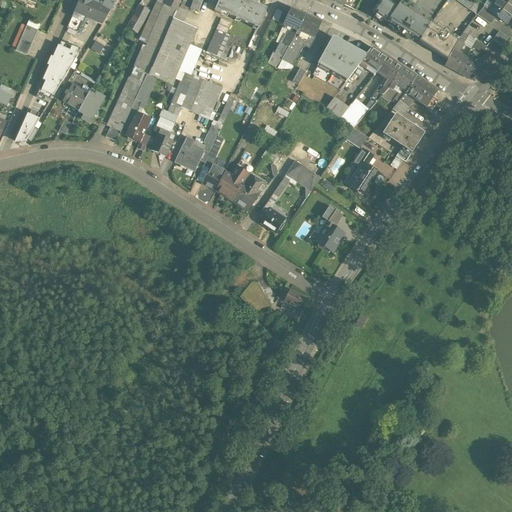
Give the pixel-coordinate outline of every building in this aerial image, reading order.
[(91,1),(87,0),(79,0),(74,12),(85,17),(103,25),(111,10),(91,1)] [(168,0),(165,6),(176,11),(178,7),(179,5),(181,0),(168,0)] [(201,0),(193,0),(189,9),(197,12),(201,0)] [(251,3),(244,0),(218,0),(213,12),(219,14),(220,12),(257,28),(266,9),(256,5),(257,2),(252,0),(251,3)] [(397,7),(387,0),(379,0),(371,12),(387,23),(397,7)] [(476,1),(475,0),(455,0),(470,10),(476,1)] [(511,13),(511,3),(506,0),(494,0),(493,2),(493,6),(490,11),(489,12),(498,19),(505,24),(508,19),(511,19),(511,15),(511,13)] [(484,6),(476,1),(470,10),(477,16),(484,7),(484,6)] [(157,2),(145,26),(153,29),(164,5),(159,3),(157,2)] [(413,10),(400,3),(397,7),(387,23),(399,30),(398,31),(407,36),(407,35),(419,42),(431,24),(431,22),(418,14),(419,12),(414,8),(413,10)] [(153,29),(145,47),(142,46),(141,50),(135,62),(136,63),(133,70),(147,75),(175,13),(176,11),(165,6),(164,5),(153,29)] [(139,6),(127,27),(137,32),(142,24),(141,24),(144,18),(148,10),(139,6)] [(186,10),(178,7),(176,11),(175,13),(185,17),(188,11),(186,10)] [(490,11),(484,7),(477,16),(490,25),(494,19),(497,21),(498,19),(489,12),(490,11)] [(276,10),(272,20),(278,22),(282,13),(276,10)] [(305,16),(290,10),(283,24),(283,25),(291,29),(297,31),(305,16)] [(85,17),(74,12),(67,27),(78,32),(85,17)] [(185,17),(175,13),(173,19),(182,23),(185,17)] [(287,16),(282,13),(278,22),(283,24),(287,16)] [(305,16),(297,31),(314,39),(321,23),(305,16)] [(173,19),(147,75),(156,79),(173,85),(178,72),(190,45),(197,29),(182,23),(173,19)] [(450,33),(445,30),(444,32),(431,24),(419,42),(448,61),(458,44),(459,42),(449,36),(450,33)] [(37,30),(26,25),(21,38),(32,43),(37,30)] [(291,29),(283,25),(279,35),(283,37),(284,35),(287,36),(291,29)] [(145,26),(139,41),(141,42),(138,49),(141,50),(142,46),(145,47),(153,29),(145,26)] [(287,36),(283,44),(289,47),(297,31),(291,29),(287,36)] [(227,34),(216,30),(206,52),(217,57),(227,34)] [(314,39),(297,31),(289,47),(283,59),(282,61),(291,66),(307,39),(313,41),(314,39)] [(502,45),(507,38),(498,31),(493,38),(502,45)] [(469,36),(464,34),(459,42),(458,44),(463,46),(469,36)] [(274,54),(283,59),(289,47),(283,44),(287,36),(284,35),(283,37),(274,54)] [(32,43),(21,38),(16,50),(27,55),(32,43)] [(359,66),(365,58),(351,50),(352,49),(346,46),(346,47),(332,40),(319,64),(348,80),(359,66)] [(94,43),(92,50),(100,52),(102,45),(94,43)] [(448,61),(445,66),(458,74),(466,58),(458,54),(463,46),(458,44),(448,61)] [(201,50),(190,45),(178,72),(184,74),(185,73),(190,75),(201,50)] [(35,98),(43,101),(45,98),(51,100),(78,56),(76,55),(78,51),(71,48),(69,51),(59,46),(35,98)] [(365,58),(359,66),(364,68),(365,66),(376,73),(376,72),(388,58),(372,48),(365,58)] [(283,59),(274,54),(273,53),(267,64),(277,69),(282,61),(283,59)] [(490,53),(483,60),(489,65),(495,58),(490,53)] [(403,68),(388,58),(376,72),(388,80),(392,83),(403,68)] [(479,65),(466,58),(458,74),(471,81),(475,79),(480,70),(481,67),(479,65)] [(483,60),(481,58),(478,61),(481,63),(479,65),(481,67),(480,70),(482,72),(489,65),(483,60)] [(340,90),(348,80),(319,64),(313,76),(340,90)] [(417,77),(403,68),(392,83),(397,86),(407,92),(416,78),(417,77)] [(300,69),(292,82),(298,86),(306,72),(300,69)] [(147,75),(133,70),(130,78),(143,84),(147,75)] [(190,75),(185,73),(184,74),(171,105),(181,109),(198,116),(212,84),(190,75)] [(138,95),(121,132),(126,134),(135,114),(136,114),(140,107),(142,108),(156,79),(147,75),(143,84),(138,95)] [(130,78),(129,77),(124,89),(138,95),(143,84),(130,78)] [(437,92),(416,78),(407,92),(400,101),(409,107),(415,99),(431,111),(438,102),(433,98),(437,92)] [(388,80),(383,86),(388,90),(389,88),(392,83),(388,80)] [(15,107),(21,93),(0,84),(0,85),(0,103),(6,106),(7,104),(15,107)] [(212,84),(198,116),(208,121),(222,88),(212,84)] [(383,86),(380,87),(377,92),(382,96),(388,90),(383,86)] [(71,87),(69,91),(66,90),(63,95),(66,97),(63,102),(79,111),(87,96),(76,90),(71,87)] [(382,96),(381,98),(389,103),(396,92),(394,91),(389,88),(388,90),(382,96)] [(138,95),(124,89),(107,126),(110,127),(115,130),(120,132),(121,132),(138,95)] [(377,92),(372,100),(376,102),(381,98),(382,96),(377,92)] [(95,97),(89,94),(87,96),(79,111),(78,113),(84,116),(82,121),(89,125),(94,116),(95,116),(99,109),(98,109),(104,99),(96,95),(95,97)] [(341,103),(335,97),(325,109),(332,114),(341,103)] [(369,110),(355,99),(348,108),(339,119),(353,128),(369,110)] [(400,101),(393,110),(402,117),(409,107),(400,101)] [(233,103),(225,103),(224,117),(228,117),(228,110),(232,110),(233,103)] [(341,103),(332,114),(339,119),(348,108),(341,103)] [(181,109),(171,105),(167,113),(177,117),(181,109)] [(177,117),(167,113),(162,110),(159,117),(174,124),(177,117)] [(136,114),(135,114),(126,134),(125,137),(139,143),(143,135),(149,120),(136,114)] [(425,134),(395,115),(391,122),(387,127),(387,128),(383,134),(403,148),(412,154),(425,134)] [(39,121),(27,116),(14,144),(26,142),(39,121)] [(71,125),(65,121),(59,131),(65,135),(71,125)] [(220,130),(212,126),(208,133),(217,137),(220,130)] [(115,130),(110,127),(106,138),(111,140),(115,130)] [(368,138),(353,128),(345,140),(360,149),(368,138)] [(115,130),(111,140),(116,142),(120,132),(115,130)] [(208,133),(203,144),(206,145),(212,148),(217,137),(208,133)] [(150,138),(143,135),(139,143),(137,148),(144,151),(150,138)] [(172,141),(158,135),(152,151),(165,157),(172,141)] [(194,142),(186,139),(183,145),(190,149),(193,143),(194,142)] [(190,149),(183,145),(174,163),(194,172),(200,161),(204,163),(209,153),(212,148),(206,145),(204,148),(193,143),(190,149)] [(412,154),(403,148),(397,157),(406,163),(412,154)] [(373,157),(363,150),(357,159),(366,166),(373,157)] [(276,158),(266,151),(261,159),(271,165),(276,158)] [(216,156),(209,153),(204,163),(211,166),(216,156)] [(366,166),(357,159),(353,165),(359,170),(348,187),(358,193),(359,192),(367,197),(375,184),(377,185),(381,178),(380,178),(381,176),(366,166)] [(295,162),(286,176),(291,180),(294,181),(303,167),(295,162)] [(236,167),(230,175),(220,194),(232,202),(249,176),(236,167)] [(320,178),(303,167),(294,181),(311,192),(320,178)] [(223,176),(209,169),(201,184),(215,191),(223,176)] [(223,176),(215,191),(220,194),(230,175),(225,172),(223,176)] [(249,176),(232,202),(248,213),(265,186),(249,176)] [(286,176),(269,201),(274,205),(291,180),(286,176)] [(219,197),(214,195),(209,205),(215,208),(219,197)] [(274,205),(269,201),(262,211),(267,214),(269,211),(270,212),(274,205)] [(342,216),(329,207),(321,219),(327,223),(333,227),(342,216)] [(270,212),(269,211),(267,214),(261,224),(276,234),(284,221),(270,212)] [(333,227),(327,223),(314,243),(318,245),(318,247),(318,248),(319,249),(320,250),(321,250),(322,250),(324,249),(331,254),(344,235),(333,227)] [(309,301),(290,291),(284,303),(290,306),(302,312),(303,313),(309,301)] [(302,312),(290,306),(284,318),(296,325),(302,312)]
